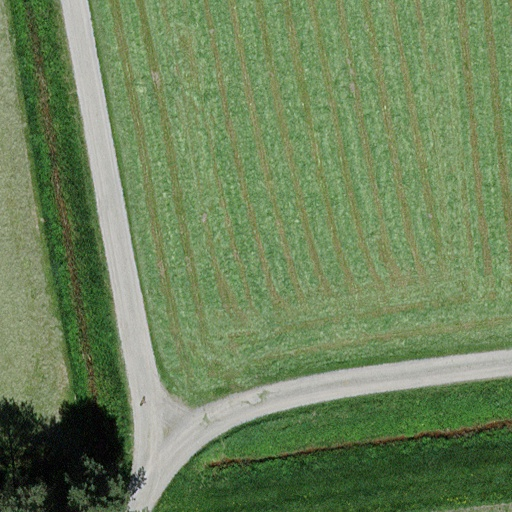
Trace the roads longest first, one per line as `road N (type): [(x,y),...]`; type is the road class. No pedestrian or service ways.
road 1 (track): [(81,0),(162,426)]
road 2 (track): [(511,356),(408,368),(162,426)]
